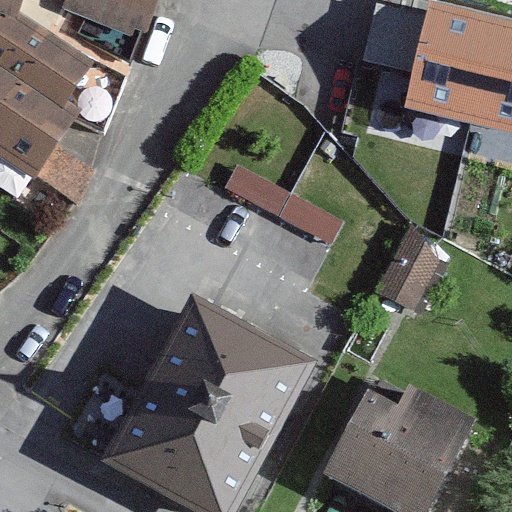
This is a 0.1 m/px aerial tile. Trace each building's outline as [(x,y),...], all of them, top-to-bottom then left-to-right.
[(165,0),(4,0),(0,15),(0,19),(149,46),(165,0)] [(511,30),(429,10),(427,25),(411,83),(403,117),(511,143),(511,30)] [(411,83),(427,25),(376,12),(360,69),(411,83)] [(112,76),(0,20),(0,164),(39,187),(112,76)] [(406,236),(376,291),(417,313),(447,258),(406,236)] [(188,301),(97,454),(208,511),(227,511),(314,371),(188,301)] [(415,511),(456,426),(364,382),(320,476),(397,511),(415,511)]
